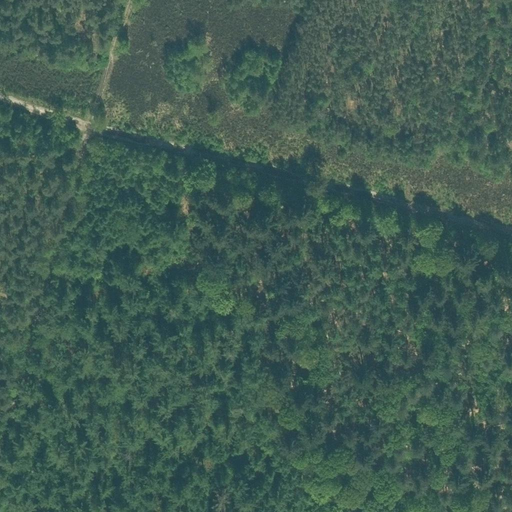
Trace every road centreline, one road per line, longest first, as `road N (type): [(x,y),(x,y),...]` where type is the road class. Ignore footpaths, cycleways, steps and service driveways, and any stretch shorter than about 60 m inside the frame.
road 1 (track): [(0,96),(84,130),(511,231)]
road 2 (track): [(0,439),(84,130),(129,0)]
